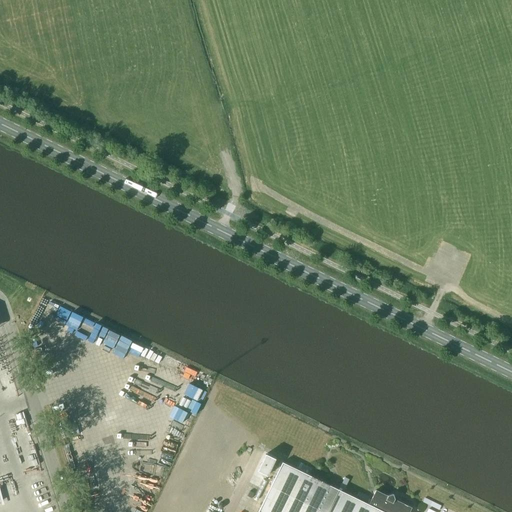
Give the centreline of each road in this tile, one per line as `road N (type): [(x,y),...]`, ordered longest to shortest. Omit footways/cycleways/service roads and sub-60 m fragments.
road 1 (primary): [(511,372),(0,123)]
road 2 (unclassified): [(63,511),(0,303)]
